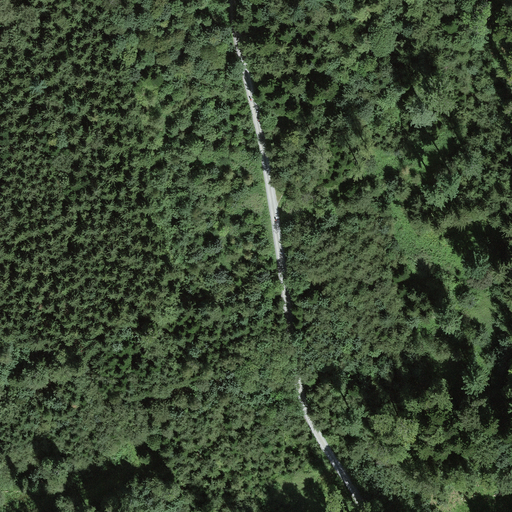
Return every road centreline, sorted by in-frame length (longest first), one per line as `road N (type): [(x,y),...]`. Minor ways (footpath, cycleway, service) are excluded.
road 1 (unclassified): [(233,0),(292,356),(311,423),(369,511)]
road 2 (track): [(153,491),(91,374),(186,185),(235,27)]
